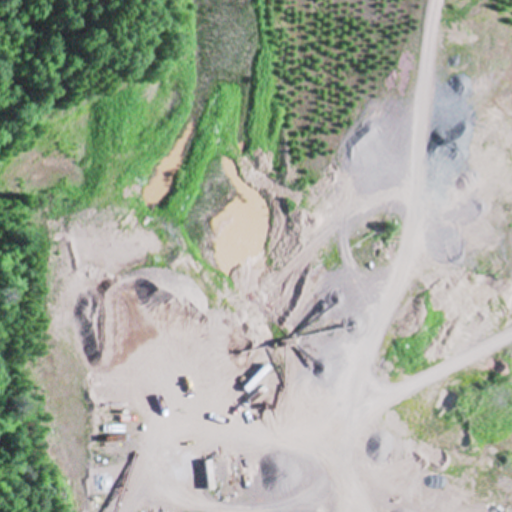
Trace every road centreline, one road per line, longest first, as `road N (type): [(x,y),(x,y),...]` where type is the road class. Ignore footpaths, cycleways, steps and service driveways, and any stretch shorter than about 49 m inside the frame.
road 1 (track): [(352,511),(354,450),(389,308),(427,227),(439,0)]
road 2 (track): [(511,336),(282,430),(187,437),(130,481),(123,511)]
